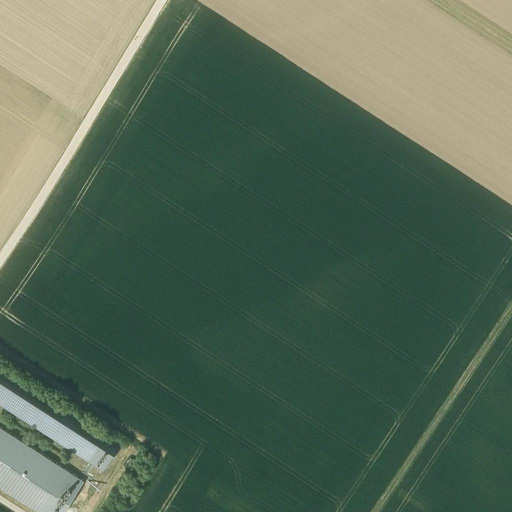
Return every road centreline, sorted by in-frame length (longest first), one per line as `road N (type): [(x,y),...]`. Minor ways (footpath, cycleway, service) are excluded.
road 1 (track): [(0,258),(162,0)]
road 2 (track): [(387,511),(511,329)]
